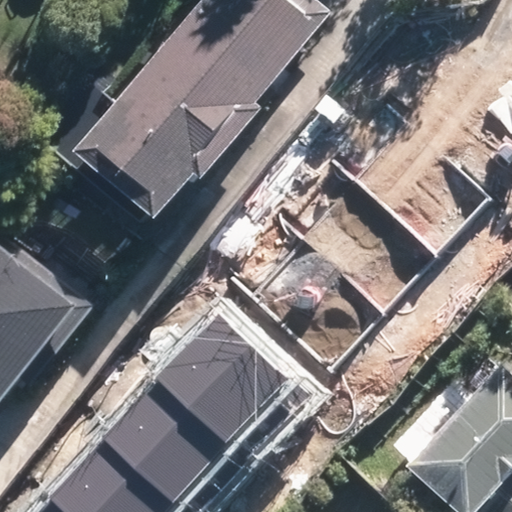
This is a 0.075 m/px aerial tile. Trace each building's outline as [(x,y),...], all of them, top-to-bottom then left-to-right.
[(329,17),(308,0),(220,0),(92,153),(163,213),(329,17)] [(511,173),(511,111),(465,51),(296,180),(316,205),(285,229),(323,278),(352,256),(371,281),(511,173)] [(79,312),(0,253),(0,391),(12,400),(79,312)] [(290,380),(219,315),(159,380),(229,445),(290,380)] [(511,511),(511,372),(423,468),(471,511),(511,511)] [(229,445),(159,380),(104,439),(175,503),(229,445)] [(166,511),(175,503),(104,439),(50,497),(66,511),(166,511)] [(66,511),(50,497),(35,511),(66,511)]
